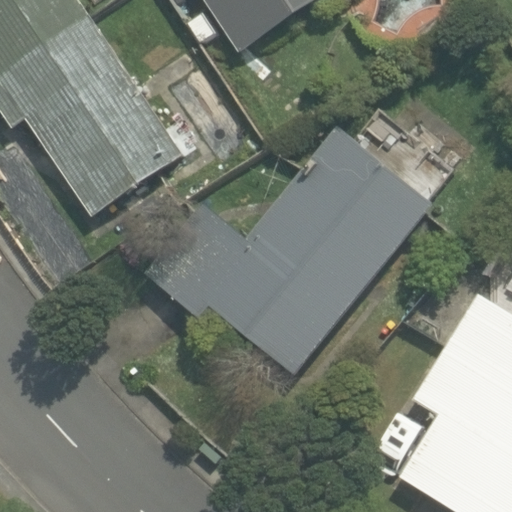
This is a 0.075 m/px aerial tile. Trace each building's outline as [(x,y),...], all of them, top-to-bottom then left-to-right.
[(79,0),(0,0),(0,106),(77,220),(181,149),(79,0)] [(197,0),(229,49),(304,0),(197,0)] [(353,0),(349,47),(447,57),(452,0),(353,0)] [(274,388),(465,150),(405,101),(362,154),(334,132),(244,245),(194,205),(135,277),(274,388)] [(378,484),(426,511),(511,511),(511,318),(456,286),(387,404),(415,420),(391,462),(378,484)]
